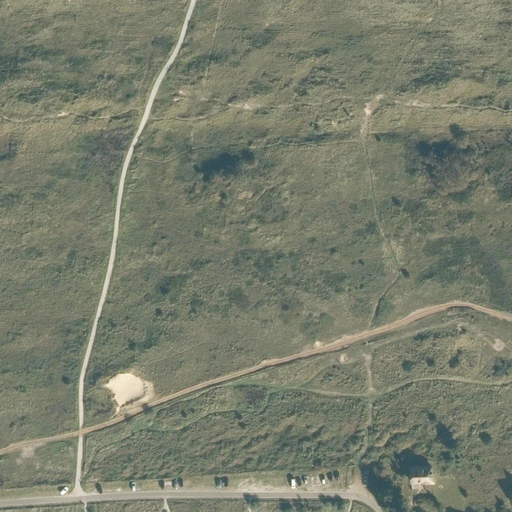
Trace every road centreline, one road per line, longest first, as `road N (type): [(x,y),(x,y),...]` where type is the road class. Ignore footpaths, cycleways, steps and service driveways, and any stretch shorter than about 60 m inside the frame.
road 1 (unknown): [(0,447),(147,410),(453,302),(511,318)]
road 2 (residential): [(0,502),(321,494),(362,497),(380,511)]
